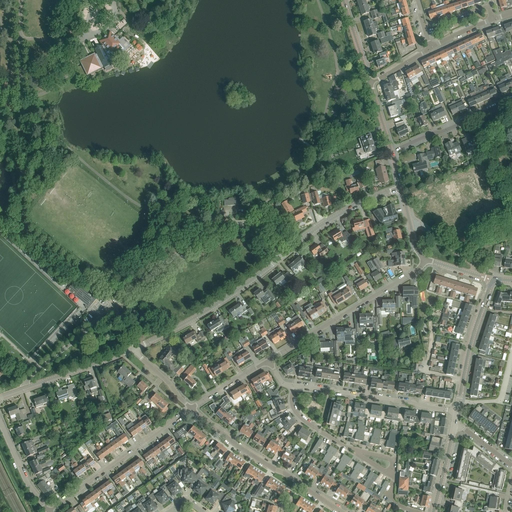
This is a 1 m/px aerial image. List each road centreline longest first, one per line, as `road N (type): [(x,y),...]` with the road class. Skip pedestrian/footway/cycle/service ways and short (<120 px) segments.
road 1 (unclassified): [(20,390),(217,224),(255,222),(279,258)]
road 2 (residential): [(269,360),(425,259)]
road 3 (residential): [(48,511),(191,407)]
road 4 (tertiary): [(134,348),(200,315),(279,258)]
road 5 (tertiary): [(279,258),(339,214),(401,187)]
road 6 (tertiary): [(456,411),(491,279)]
road 7 (residential): [(298,482),(191,407)]
road 8 (residential): [(391,150),(511,100)]
road 9 (residential): [(456,411),(330,390)]
road 10 (tertiary): [(20,390),(134,348)]
